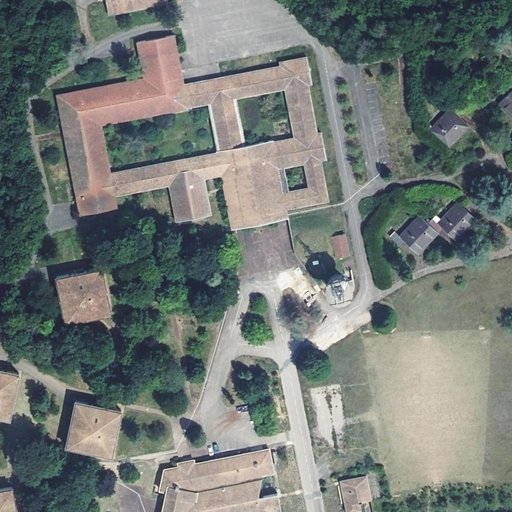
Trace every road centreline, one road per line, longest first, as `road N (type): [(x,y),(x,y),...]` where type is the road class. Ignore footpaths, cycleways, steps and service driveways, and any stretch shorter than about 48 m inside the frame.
road 1 (unclassified): [(365,294),(285,350),(317,511)]
road 2 (unclassified): [(254,0),(320,48),(352,200)]
road 3 (residential): [(511,180),(489,159),(352,200)]
road 4 (residential): [(365,294),(511,249)]
